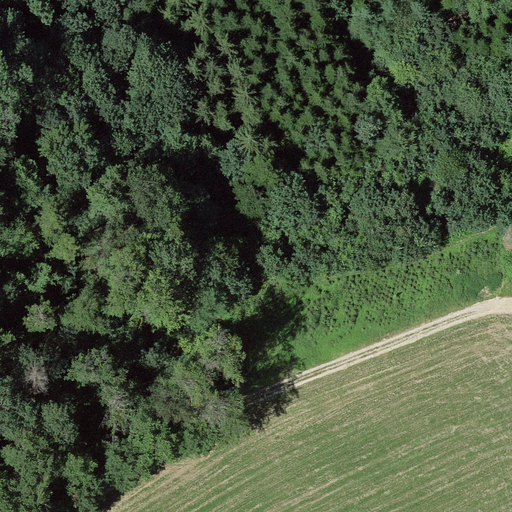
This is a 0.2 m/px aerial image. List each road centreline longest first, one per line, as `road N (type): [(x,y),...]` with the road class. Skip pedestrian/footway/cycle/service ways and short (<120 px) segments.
road 1 (track): [(0,113),(255,397)]
road 2 (track): [(511,306),(255,397)]
road 3 (track): [(255,397),(68,511)]
